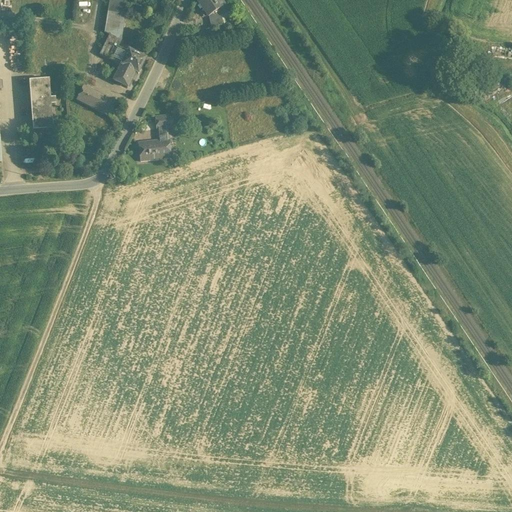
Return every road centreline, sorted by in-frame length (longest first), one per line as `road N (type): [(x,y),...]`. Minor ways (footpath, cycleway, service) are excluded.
road 1 (track): [(0,474),(369,511)]
road 2 (track): [(0,484),(65,324),(98,183)]
road 3 (tertiary): [(0,190),(98,183),(185,0)]
